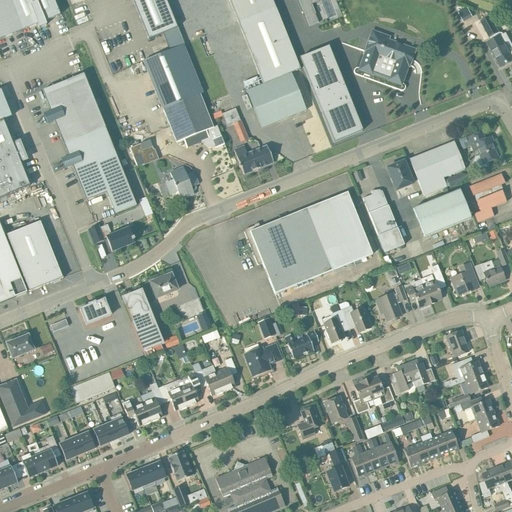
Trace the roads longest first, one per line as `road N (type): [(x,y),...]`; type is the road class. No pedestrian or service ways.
road 1 (unclassified): [(92,284),(167,248),(191,221),(498,99),(511,123)]
road 2 (residential): [(100,469),(437,324),(490,319)]
road 3 (residential): [(5,68),(92,284)]
road 4 (residential): [(339,511),(468,465)]
